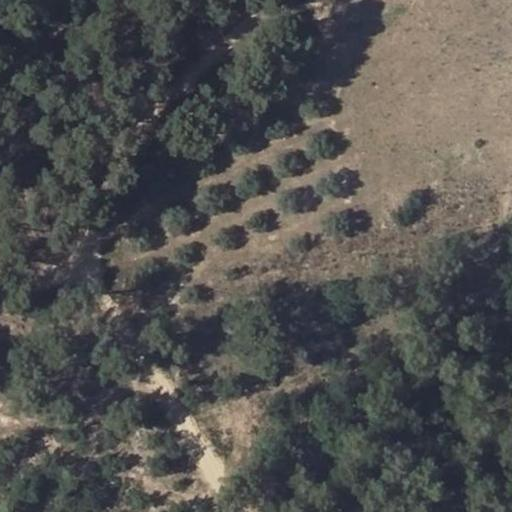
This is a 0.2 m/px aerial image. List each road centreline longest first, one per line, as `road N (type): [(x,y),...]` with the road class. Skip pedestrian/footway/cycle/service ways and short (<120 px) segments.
road 1 (track): [(269,0),(141,115),(105,170),(73,251),(0,309)]
road 2 (track): [(241,511),(73,251)]
